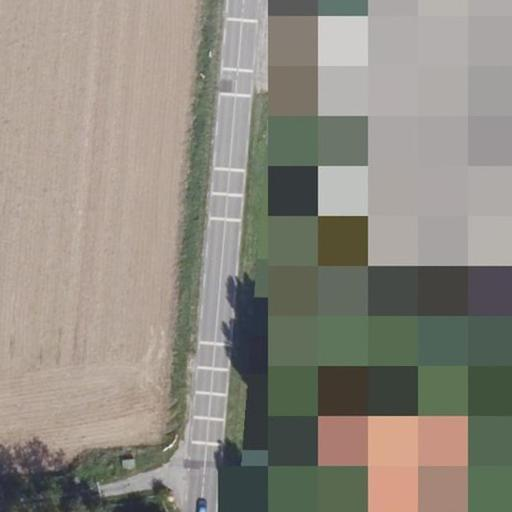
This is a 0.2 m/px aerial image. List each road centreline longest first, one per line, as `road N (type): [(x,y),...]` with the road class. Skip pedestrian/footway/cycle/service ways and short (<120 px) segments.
road 1 (secondary): [(204,475),(238,0)]
road 2 (unclassified): [(0,510),(204,475)]
